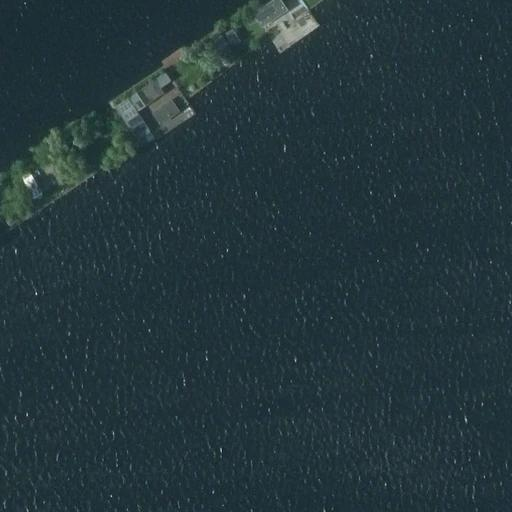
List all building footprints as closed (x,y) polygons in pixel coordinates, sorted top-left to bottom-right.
[(280,0),(274,0),(253,14),(262,27),(287,10),(280,0)] [(253,14),(246,19),(249,24),(256,19),(253,14)] [(230,29),(224,33),(231,45),(238,40),(230,29)] [(218,33),(209,39),(218,52),(227,46),(218,33)] [(163,72),(154,79),(159,87),(169,81),(163,72)] [(142,87),(126,97),(134,110),(150,99),(142,87)] [(141,121),(128,130),(133,139),(146,130),(141,121)]
